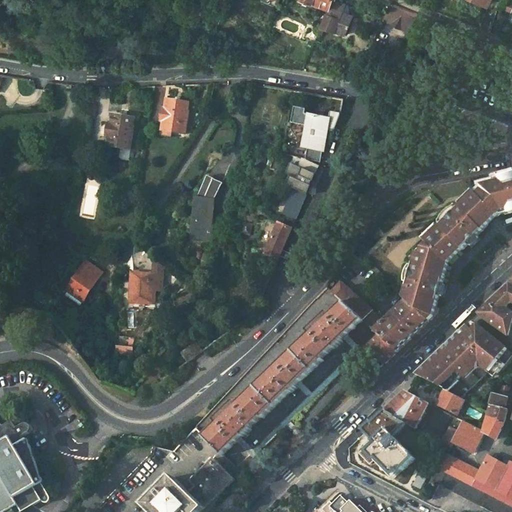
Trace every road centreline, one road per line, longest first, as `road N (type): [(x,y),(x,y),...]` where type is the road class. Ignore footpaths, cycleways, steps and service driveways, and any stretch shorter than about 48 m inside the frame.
road 1 (residential): [(0,64),(91,76),(248,72),(358,91),(360,105),(261,339)]
road 2 (secondary): [(511,160),(390,188),(261,339)]
road 3 (secondary): [(261,339),(185,403),(146,421),(103,408),(54,359),(0,352)]
road 4 (secondary): [(310,452),(500,275)]
road 5 (residential): [(310,452),(421,511)]
